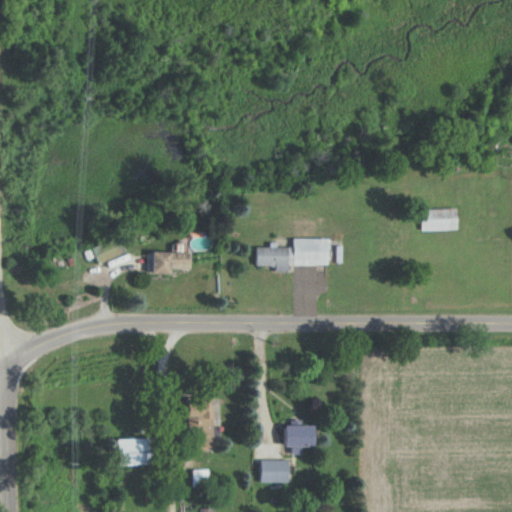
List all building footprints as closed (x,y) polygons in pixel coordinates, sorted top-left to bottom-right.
[(418,231),(454,229),(453,208),(417,209),(418,231)] [(324,264),(324,238),(289,238),(289,247),(252,247),(252,266),(271,266),(271,272),(284,272),(284,265),(324,264)] [(90,245),(94,261),(118,255),(113,239),(90,245)] [(148,274),(167,274),(167,269),(186,269),(186,252),(148,251),(148,274)] [(210,448),(208,399),(183,399),(184,439),(190,438),(191,449),(210,448)] [(310,426),(281,425),(280,446),(288,446),(288,453),(299,453),(299,446),(310,446),(310,426)] [(145,464),(144,438),(113,439),(114,466),(145,464)] [(286,483),(286,460),(257,460),(257,482),(286,483)] [(206,470),(189,470),(190,486),(206,486),(206,470)]
